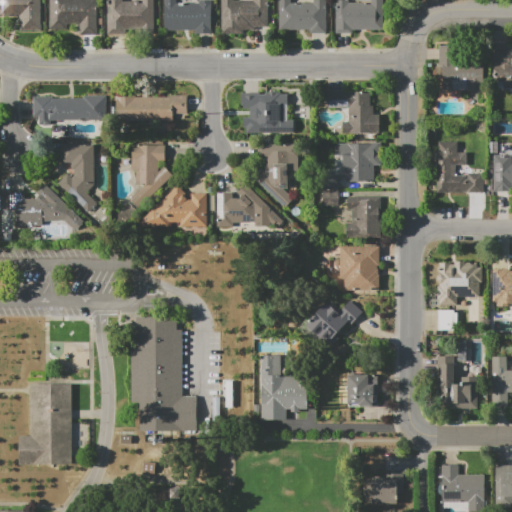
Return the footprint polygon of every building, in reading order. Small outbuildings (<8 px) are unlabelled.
[(0,0),(40,0),(41,31),(20,31),(19,16),(0,16),(0,0)] [(97,0),(97,34),(79,34),(79,25),(68,25),(69,29),(48,30),(48,0),(97,0)] [(107,34),(107,3),(143,2),(143,0),(154,0),(154,30),(128,31),(128,34),(107,34)] [(199,3),(199,0),(212,0),(212,33),(196,33),(196,30),(165,30),(164,0),(178,0),(178,3),(199,3)] [(222,0),(268,0),(268,27),(256,27),(256,30),(244,30),(244,33),(222,33),(222,0)] [(327,0),(327,33),(310,33),(310,30),(279,30),(279,0),(292,0),(292,3),(314,2),(314,0),(327,0)] [(334,33),(333,0),(349,0),(349,3),(371,2),(371,0),(384,0),(385,29),(352,30),(352,33),(334,33)] [(444,90),(444,66),(439,66),(439,47),(454,47),(454,60),(484,60),(484,90),(444,90)] [(494,48),(506,48),(506,47),(511,47),(511,88),(504,88),(504,82),(494,82),(494,48)] [(343,121),(349,121),(348,108),(326,108),(326,91),(371,91),(371,105),(374,105),(374,115),(380,115),(380,134),(343,134),(343,121)] [(247,133),(247,108),(244,108),(244,105),(241,105),(241,93),(281,93),(281,94),(288,94),(288,120),(295,120),(295,133),(247,133)] [(84,96),(105,96),(105,120),(39,120),(39,117),(34,117),(34,97),(53,97),(53,98),(84,98),(84,96)] [(116,96),(187,96),(187,114),(174,114),(174,121),(116,121),(116,96)] [(344,181),(344,142),(381,142),(381,165),(374,165),(374,181),(344,181)] [(483,174),(483,193),(437,193),(438,168),(434,168),(434,152),(438,152),(438,142),(458,142),(458,152),(462,152),(462,165),(456,165),(456,176),(466,176),(466,179),(468,179),(468,174),(483,174)] [(74,176),(74,170),(72,170),(72,163),(59,163),(60,144),(94,145),(94,185),(87,193),(98,203),(88,213),(57,183),(67,174),(72,178),(74,176)] [(145,185),(135,185),(136,171),(131,171),(132,144),(166,145),(166,161),(159,161),(158,173),(166,166),(174,176),(136,210),(128,201),(145,185)] [(294,198),(284,208),(256,180),(249,174),(258,165),(264,171),(264,161),(262,161),(262,145),(299,145),(298,171),(289,171),(289,188),(283,188),(294,198)] [(511,191),(493,191),(493,160),(511,160),(511,191)] [(338,174),(338,189),(321,189),(321,174),(338,174)] [(27,226),(16,226),(16,210),(8,210),(7,193),(24,192),(24,199),(37,199),(40,196),(37,193),(45,184),(85,222),(76,230),(66,220),(43,221),(43,226),(34,226),(34,227),(32,228),(31,228),(29,228),(28,227),(27,226)] [(217,193),(233,193),(233,197),(240,198),(236,194),(247,184),(270,207),(270,226),(255,226),(255,223),(233,223),(233,227),(217,227),(217,193)] [(186,193),(186,198),(191,198),(191,193),(208,193),(207,228),(141,227),(142,222),(178,185),(186,193)] [(338,205),(323,205),(323,190),(338,190),(338,205)] [(347,196),(382,196),(382,238),(348,238),(348,222),(352,222),(352,209),(347,209),(347,196)] [(344,291),(344,279),(340,279),(340,247),(380,246),(380,265),(378,265),(378,269),(379,269),(379,274),(380,274),(380,291),(344,291)] [(438,279),(438,277),(439,275),(439,263),(451,263),(451,264),(454,264),(454,261),(466,261),(466,262),(471,262),(471,263),(474,263),(474,262),(477,262),(477,267),(482,267),(482,282),(479,282),(480,297),(457,297),(457,305),(440,305),(440,300),(438,300),(438,286),(439,286),(439,282),(438,281),(438,279)] [(511,307),(492,308),(492,270),(510,270),(510,271),(511,271),(511,307)] [(306,324),(329,300),(341,310),(350,300),(363,311),(351,325),(347,322),(327,344),(306,324)] [(438,310),(457,310),(457,330),(438,330),(438,310)] [(181,317),(135,316),(135,330),(130,330),(130,430),(196,430),(196,396),(181,396),(181,329),(181,317)] [(262,420),(261,356),(281,356),(281,375),(308,375),(308,409),(299,409),(299,412),(291,412),(291,409),(286,409),(286,420),(262,420)] [(507,367),(511,367),(511,393),(508,393),(508,406),(493,406),(492,357),(507,356),(507,367)] [(477,408),(441,409),(441,357),(455,357),(455,383),(463,383),(463,377),(477,377),(477,408)] [(341,407),(340,375),(378,374),(378,407),(341,407)] [(22,435),(23,463),(76,463),(76,384),(35,384),(36,435),(22,435)] [(495,465),(511,465),(511,507),(495,507),(495,465)] [(442,466),(459,466),(459,474),(485,474),(485,509),(442,508),(442,466)] [(384,474),(404,475),(404,494),(397,494),(397,504),(364,504),(364,477),(384,477),(384,474)]
